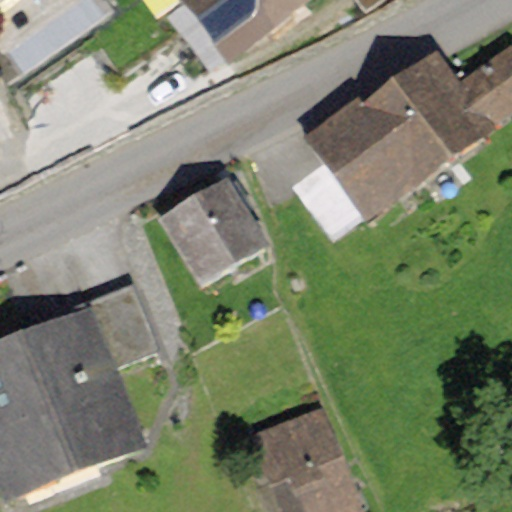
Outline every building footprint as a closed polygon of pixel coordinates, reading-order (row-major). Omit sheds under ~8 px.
[(177,0),(233,74),(306,18),(292,0),(177,0)] [(292,0),(306,18),(330,0),(292,0)] [(439,57),(365,112),(422,192),(511,126),(511,54),(464,90),(439,57)] [(422,192),(365,112),(358,103),(304,142),(322,166),(293,187),(340,251),(422,192)] [(229,188),(159,228),(200,301),(271,262),(229,188)] [(83,309),(89,321),(114,380),(161,360),(130,289),(83,309)] [(211,315),(189,328),(203,352),(225,340),(211,315)] [(89,321),(0,357),(0,499),(5,511),(8,511),(145,455),(114,380),(89,321)] [(360,511),(323,417),(254,444),(280,511),(360,511)]
